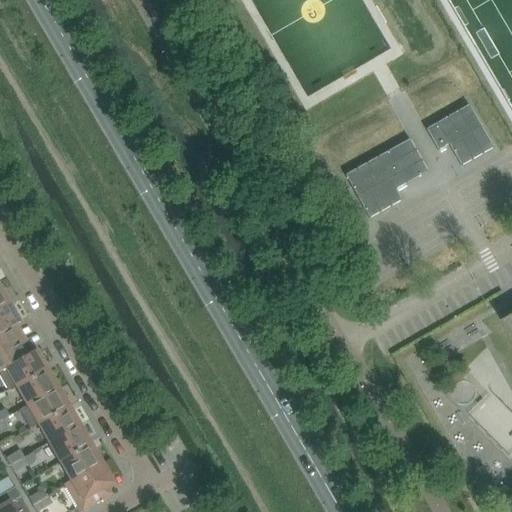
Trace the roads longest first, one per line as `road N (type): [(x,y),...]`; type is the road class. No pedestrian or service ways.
road 1 (secondary): [(341,511),(45,0)]
road 2 (residential): [(348,346),(142,0)]
road 3 (residential): [(104,511),(154,482),(0,216)]
